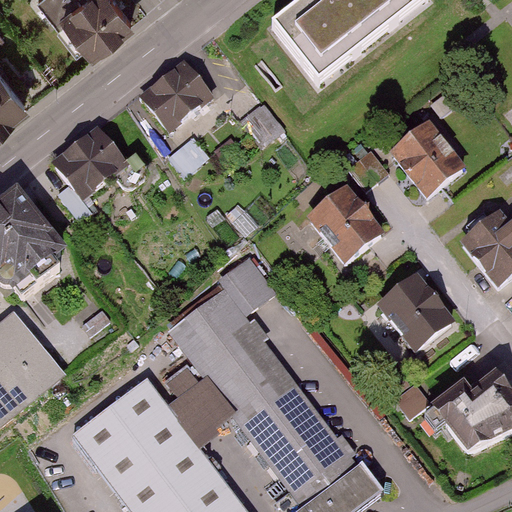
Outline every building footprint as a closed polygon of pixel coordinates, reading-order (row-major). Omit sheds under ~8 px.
[(36,0),(74,51),(82,46),(91,58),(136,24),(118,0),(36,0)] [(425,0),(299,0),(261,29),(309,92),(428,2),(425,0)] [(136,98),(165,138),(212,103),(183,63),(136,98)] [(0,122),(22,106),(0,75),(0,122)] [(267,104),(247,120),(267,147),(288,131),(267,104)] [(425,125),(386,155),(422,203),(462,173),(425,125)] [(47,166),(76,205),(123,170),(94,131),(47,166)] [(172,157),(190,177),(214,156),(197,136),(172,157)] [(340,268),(381,236),(345,189),(303,220),(340,268)] [(58,260),(11,196),(0,204),(0,294),(4,300),(58,260)] [(457,243),(496,292),(511,279),(511,229),(498,211),(457,243)] [(224,289),(164,334),(297,511),(361,511),(379,499),(248,323),(280,299),(249,258),(217,281),(224,289)] [(450,327),(413,279),(375,308),(411,356),(450,327)] [(0,432),(67,379),(15,315),(0,326),(0,432)] [(241,511),(148,382),(70,439),(122,511),(241,511)] [(429,422),(463,461),(511,436),(511,402),(498,384),(463,411),(455,400),(429,422)]
